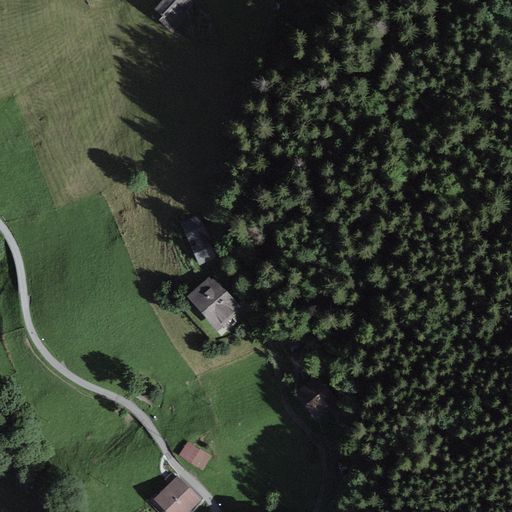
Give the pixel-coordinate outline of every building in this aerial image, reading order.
[(179,9),(187,0),(165,0),(157,9),(163,23),(172,31),(187,16),(179,9)] [(198,217),(185,222),(191,239),(195,237),(198,245),(195,246),(202,262),(213,257),(207,242),(211,240),(207,232),(204,233),(198,217)] [(209,284),(194,297),(221,327),(225,323),(222,320),(231,312),(229,310),(234,305),(222,291),(218,287),(214,291),(209,284)] [(308,359),(301,350),(294,356),(300,365),(308,359)] [(298,391),(314,412),(327,402),(330,405),(335,401),(332,398),(333,397),(320,381),(319,382),(316,378),(298,391)] [(143,401),(146,403),(155,389),(140,380),(132,393),(144,399),(143,401)] [(360,394),(364,386),(354,381),(351,387),(354,389),(352,391),(360,394)] [(181,454),(192,462),(199,450),(198,450),(193,447),(187,444),(181,454)] [(199,450),(192,462),(202,468),(209,457),(199,450)] [(229,489),(219,474),(214,478),(213,477),(204,483),(216,499),(225,493),(224,492),(229,489)] [(168,509),(188,489),(178,478),(157,498),(168,509)] [(188,489),(168,509),(170,511),(186,511),(199,499),(188,489)]
